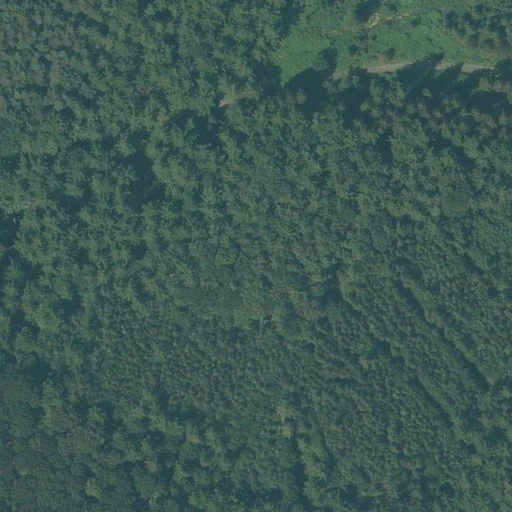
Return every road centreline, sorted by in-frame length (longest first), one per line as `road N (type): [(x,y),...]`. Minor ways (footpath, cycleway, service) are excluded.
road 1 (track): [(511,71),(429,60),(353,70),(57,144),(0,150)]
road 2 (track): [(0,289),(113,0)]
